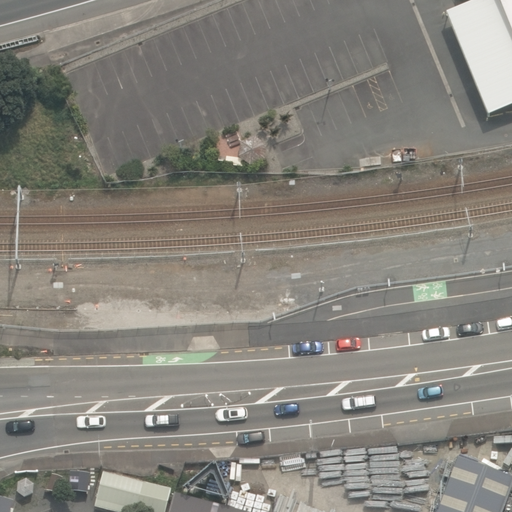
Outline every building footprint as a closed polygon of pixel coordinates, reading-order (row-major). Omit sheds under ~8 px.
[(511,0),(487,0),(446,17),(489,118),(511,108),(511,0)] [(503,511),(511,489),(511,479),(458,459),(438,511),(503,511)] [(56,504),(81,504),(81,472),(56,472),(56,504)] [(165,511),(171,489),(103,473),(94,510),(103,511),(165,511)] [(240,511),(174,494),(169,511),(240,511)] [(0,511),(13,511),(17,503),(0,496),(0,511)]
